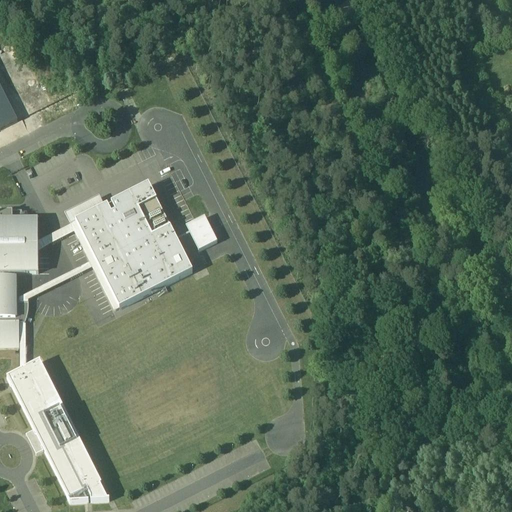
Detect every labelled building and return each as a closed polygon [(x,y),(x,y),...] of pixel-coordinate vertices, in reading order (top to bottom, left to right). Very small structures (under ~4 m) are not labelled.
[(0,48),(0,56),(7,60),(11,55),(0,48)] [(0,132),(17,124),(0,90),(0,132)] [(104,210),(75,224),(79,233),(94,262),(97,269),(119,312),(192,275),(148,188),(104,210)] [(99,199),(64,217),(70,227),(75,224),(104,210),(99,199)] [(22,215),(0,214),(0,223),(22,224),(22,215)] [(204,220),(186,229),(198,254),(217,245),(204,220)] [(0,223),(0,275),(15,276),(38,275),(38,255),(38,244),(38,223),(22,224),(0,223)] [(56,245),(79,233),(75,224),(70,227),(51,237),(38,244),(38,255),(56,245)] [(78,278),(97,269),(94,262),(75,272),(18,301),(18,306),(28,306),(29,302),(78,278)] [(15,276),(0,275),(0,325),(15,326),(15,306),(15,276)] [(18,306),(15,306),(15,326),(19,326),(25,325),(26,322),(27,319),(28,315),(28,311),(28,308),(28,306),(18,306)] [(0,325),(0,349),(19,350),(19,326),(15,326),(0,325)] [(27,369),(20,373),(7,379),(34,434),(29,437),(37,454),(44,450),(71,504),(111,503),(40,363),(27,369)]
